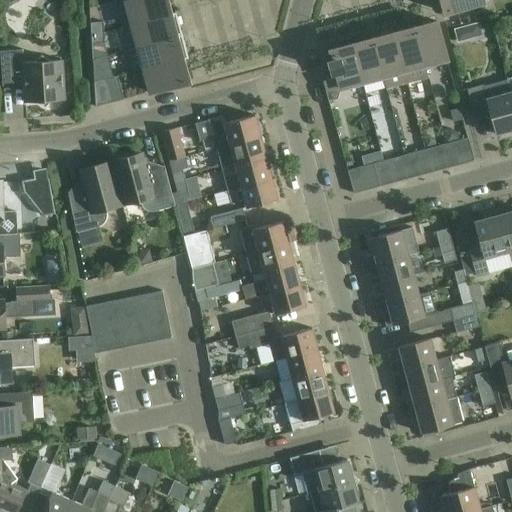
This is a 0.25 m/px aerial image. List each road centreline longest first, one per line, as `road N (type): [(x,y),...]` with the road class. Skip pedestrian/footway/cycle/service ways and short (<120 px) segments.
road 1 (residential): [(0,149),(70,143),(280,84)]
road 2 (residential): [(382,467),(318,221)]
road 3 (residential): [(318,221),(511,169)]
road 4 (residential): [(318,221),(280,84)]
road 5 (residential): [(382,467),(511,433)]
